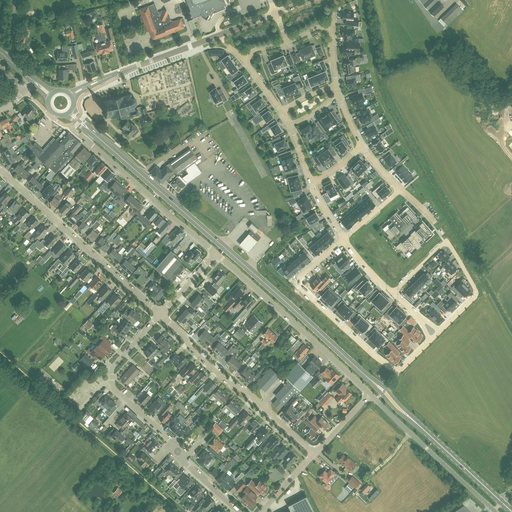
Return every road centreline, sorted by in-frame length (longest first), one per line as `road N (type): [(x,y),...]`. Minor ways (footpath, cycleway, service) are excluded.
road 1 (primary): [(291,306),(93,133)]
road 2 (tertiary): [(71,96),(276,14)]
road 3 (residential): [(161,314),(0,170)]
road 4 (residential): [(370,395),(214,253)]
road 5 (residential): [(315,454),(190,349),(161,314)]
road 6 (residential): [(391,293),(448,243),(476,293),(439,331)]
road 7 (residential): [(214,253),(87,142),(93,133)]
road 8 (residential): [(429,340),(392,370),(304,291)]
road 9 (unknown): [(218,159),(251,200),(244,208),(232,215),(197,183),(203,173)]
road 10 (primary): [(511,511),(416,423)]
